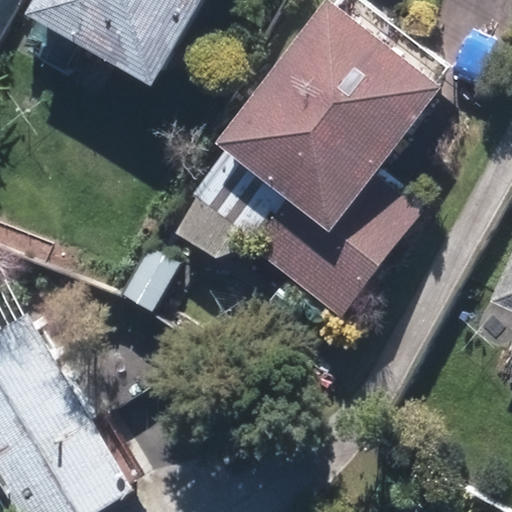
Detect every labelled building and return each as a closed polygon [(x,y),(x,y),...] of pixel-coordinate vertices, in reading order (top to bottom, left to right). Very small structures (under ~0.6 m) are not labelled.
[(161,90),(211,0),(48,0),(37,20),(47,25),(32,50),(103,90),(117,65),(161,90)] [(253,249),(344,318),(428,208),(385,175),(447,94),(336,9),(228,150),(233,154),(200,198),(202,200),(181,227),(224,260),(253,249)] [(192,269),(156,249),(128,298),(164,319),(192,269)] [(511,279),(501,304),(511,308),(511,279)] [(108,511),(141,492),(35,319),(0,339),(0,467),(27,511),(108,511)]
